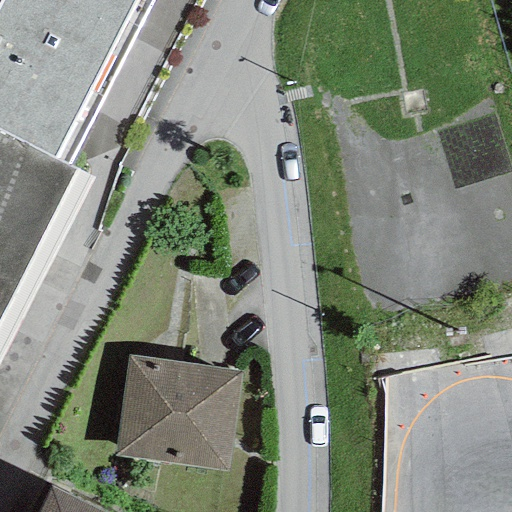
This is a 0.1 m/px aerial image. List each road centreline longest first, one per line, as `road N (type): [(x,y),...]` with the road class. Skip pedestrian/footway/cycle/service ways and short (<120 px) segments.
road 1 (residential): [(246,54),(6,511)]
road 2 (residential): [(246,54),(284,180),(308,333),(301,511)]
